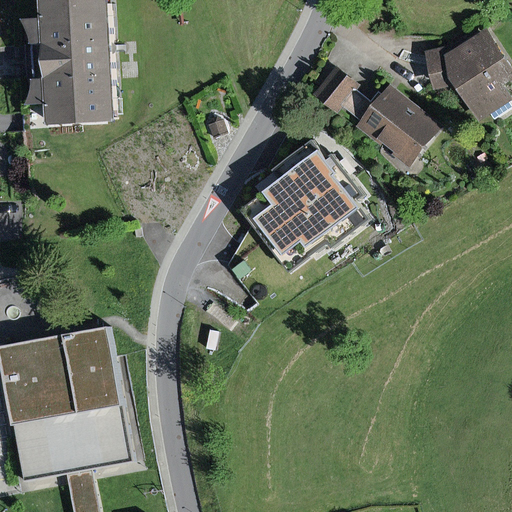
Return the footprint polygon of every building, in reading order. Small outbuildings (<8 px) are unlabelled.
[(55,0),(62,123),(126,120),(119,0),(55,0)] [(446,84),(467,79),(469,82),(468,83),(475,91),(483,103),(484,103),(496,118),(511,105),(511,84),(511,42),(501,26),(469,48),(465,34),(435,41),(446,84)] [(340,61),(322,91),(347,107),(366,76),(340,61)] [(399,77),(367,124),(423,163),(455,116),(399,77)] [(261,192),(270,206),(253,220),(281,254),(300,240),(305,251),(363,210),(313,152),(261,192)] [(118,327),(11,347),(17,374),(37,477),(78,470),(101,465),(143,457),(118,327)] [(110,511),(101,465),(78,470),(86,511),(110,511)]
